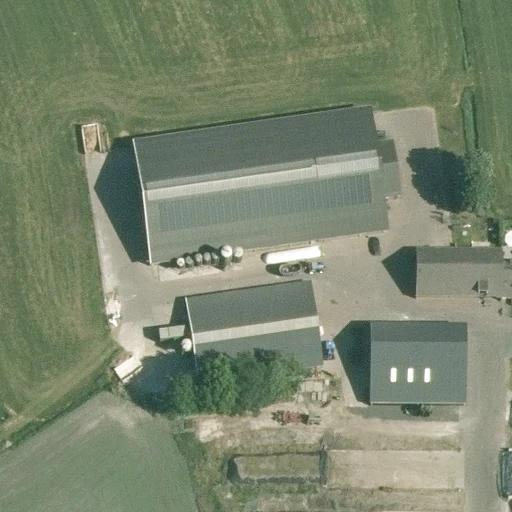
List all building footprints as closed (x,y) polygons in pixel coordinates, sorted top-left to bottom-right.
[(104,92),(113,152),(134,149),(370,116),(362,55),(104,92)] [(134,149),(151,267),(387,233),(383,202),(400,200),(392,145),(375,147),(370,116),(134,149)] [(501,255),(415,254),(415,299),(501,299),(501,294),(511,294),(511,267),(501,267),(501,255)] [(322,368),(311,284),(185,301),(197,387),(322,368)] [(465,407),(466,328),(369,328),(369,330),(369,361),(369,407),(465,407)] [(223,452),(223,482),(261,481),(260,451),(223,452)]
